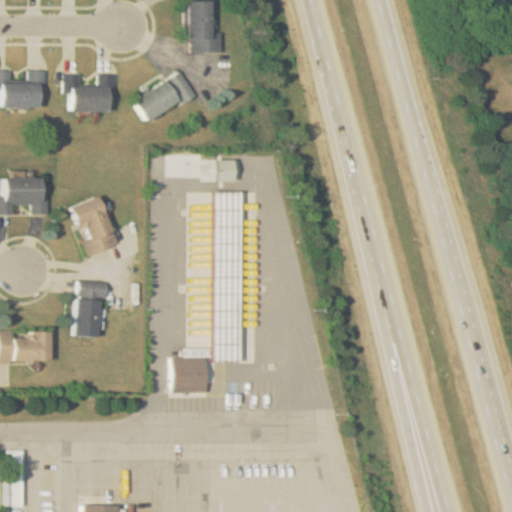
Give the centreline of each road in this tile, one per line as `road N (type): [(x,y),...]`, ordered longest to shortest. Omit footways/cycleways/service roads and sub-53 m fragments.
road 1 (motorway): [(312,0),(452,511)]
road 2 (motorway): [(511,482),(381,0)]
road 3 (motorway): [(382,260),(392,350),(431,511)]
road 4 (residential): [(0,24),(125,25)]
